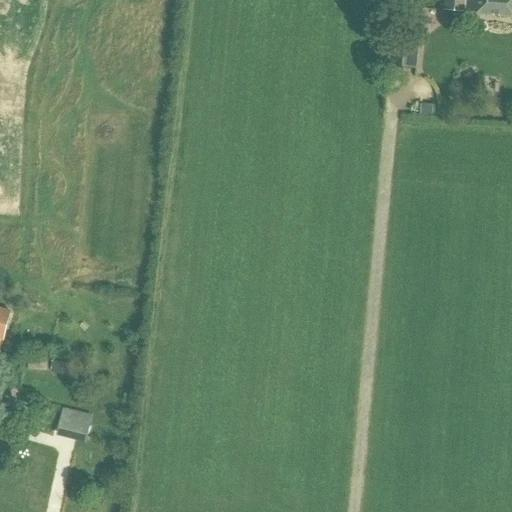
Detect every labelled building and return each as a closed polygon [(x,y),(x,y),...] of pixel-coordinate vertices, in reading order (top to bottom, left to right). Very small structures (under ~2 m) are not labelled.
[(511,0),(445,0),(445,10),(511,16),(511,0)] [(393,31),(389,65),(417,68),(421,35),(393,31)] [(428,117),(429,105),(419,104),(417,116),(428,117)] [(0,340),(3,341),(11,311),(0,307),(0,340)] [(64,408),(57,435),(85,443),(93,416),(92,416),(64,408)] [(30,432),(33,423),(22,420),(19,429),(30,432)]
